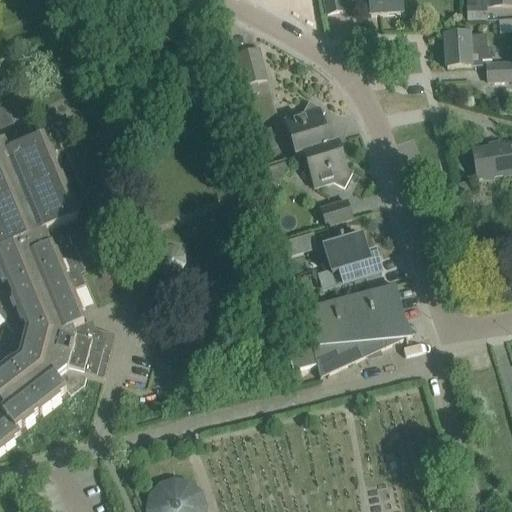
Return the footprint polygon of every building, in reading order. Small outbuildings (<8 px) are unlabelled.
[(324,0),(327,18),(345,14),(342,0),(324,0)] [(357,0),(357,7),(369,6),(370,19),(403,17),(401,0),(357,0)] [(511,0),(467,0),(468,23),(487,23),(487,9),(511,8),(511,0)] [(487,51),(486,37),(445,40),(447,71),(483,69),(482,63),(492,63),(492,50),(487,51)] [(236,58),(245,88),(267,82),(258,51),(236,58)] [(486,66),(487,86),(511,85),(511,67),(511,64),(486,66)] [(325,114),(310,106),(304,116),(285,122),(291,142),(296,159),(304,156),(314,152),(331,146),(322,119),(325,114)] [(0,453),(15,442),(14,441),(21,435),(18,431),(23,427),(24,428),(35,420),(34,418),(39,414),(40,416),(61,400),(60,398),(67,393),(57,380),(69,371),(104,380),(111,353),(104,352),(107,337),(94,333),(88,336),(81,318),(82,317),(72,293),(85,288),(81,277),(86,275),(75,248),(72,249),(69,240),(52,248),(46,234),(78,220),(72,206),(69,207),(58,181),(60,179),(54,165),(52,166),(46,154),(49,153),(43,139),(9,153),(5,144),(20,138),(8,108),(0,111),(0,271),(2,276),(0,277),(0,312),(24,344),(20,359),(14,364),(13,363),(0,372),(0,453)] [(331,146),(314,152),(304,156),(307,168),(315,191),(334,185),(345,191),(353,175),(348,173),(339,144),(331,146)] [(511,145),(472,152),(477,182),(511,176),(511,145)] [(348,204),(329,210),(321,212),(326,230),(353,221),(348,204)] [(342,244),(324,249),(332,278),(340,275),(344,288),(382,277),(378,262),(370,264),(362,238),(344,243),(343,238),(341,239),(342,244)] [(298,240),(284,244),(288,257),(302,253),(298,240)] [(320,293),(322,302),(355,296),(353,287),(320,293)] [(403,323),(394,290),(395,290),(395,288),(303,312),(321,382),(323,381),(322,380),(406,342),(407,348),(409,348),(407,341),(414,338),(406,321),(403,323)] [(294,322),(288,303),(287,300),(256,310),(263,332),(294,322)] [(280,356),(289,390),(312,384),(303,349),(280,356)] [(206,511),(206,506),(202,496),(196,488),(186,482),(176,480),(165,482),(156,488),(149,496),(146,506),(145,511),(206,511)]
